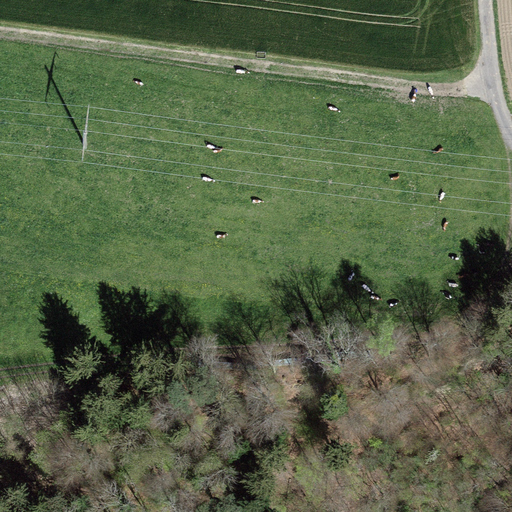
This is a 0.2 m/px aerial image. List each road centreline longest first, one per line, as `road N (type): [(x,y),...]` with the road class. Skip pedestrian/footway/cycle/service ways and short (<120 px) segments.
road 1 (track): [(0,388),(438,332),(485,304),(511,237)]
road 2 (track): [(0,35),(442,89),(491,84)]
